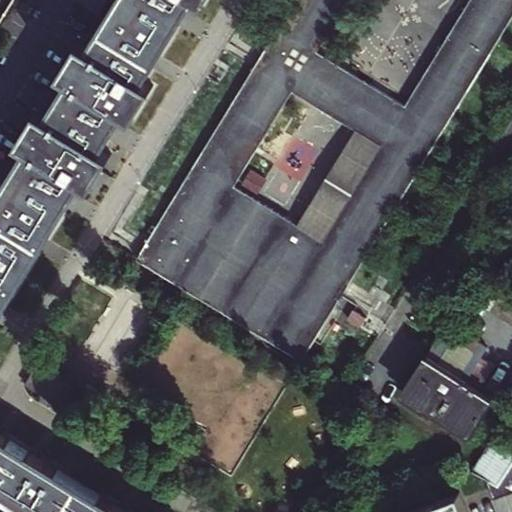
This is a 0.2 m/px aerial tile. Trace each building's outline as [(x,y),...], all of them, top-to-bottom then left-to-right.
[(116,0),(88,46),(79,41),(60,72),(69,78),(46,115),(36,109),(18,139),(27,146),(0,190),(0,314),(10,298),(82,179),(90,184),(109,153),(102,149),(113,130),(124,112),(132,116),(151,84),(143,79),(149,70),(154,62),(182,15),(191,0),(200,0),(202,1),(202,0),(116,0)] [(511,18),(511,0),(296,0),(139,258),(303,361),(511,18)] [(511,292),(481,273),(467,296),(511,324),(511,292)] [(430,354),(456,370),(475,340),(449,323),(443,333),(430,354)] [(472,434),(496,397),(456,370),(430,354),(404,394),(472,434)] [(252,441),(279,386),(251,372),(224,428),(252,441)] [(511,396),(506,393),(502,400),(511,406),(511,396)] [(19,444),(0,432),(0,490),(35,511),(129,511),(81,483),(19,444)] [(319,481),(334,449),(309,437),(294,469),(319,481)] [(511,445),(504,440),(481,474),(487,479),(494,499),(511,492),(511,445)] [(461,492),(407,511),(468,511),(467,509),(461,492)]
